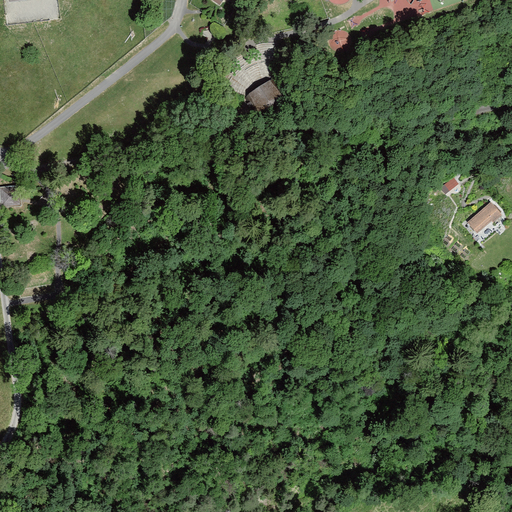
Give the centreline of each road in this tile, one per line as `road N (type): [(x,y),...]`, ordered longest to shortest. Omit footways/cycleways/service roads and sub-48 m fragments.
road 1 (unclassified): [(511,105),(178,142),(39,167),(0,155)]
road 2 (residential): [(0,273),(17,396),(0,449)]
